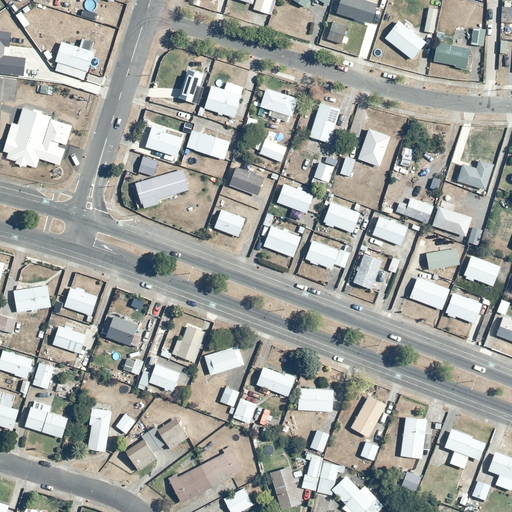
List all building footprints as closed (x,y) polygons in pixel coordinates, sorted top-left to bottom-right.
[(255,0),(253,10),(268,15),(272,0),(255,0)] [(379,4),(365,0),(341,0),(338,13),(373,24),(379,4)] [(437,10),(428,8),(424,32),(432,33),(437,10)] [(511,8),(502,8),(502,23),(511,22),(511,8)] [(347,26),(332,21),(326,39),(341,44),(347,26)] [(426,43),(398,21),(384,38),(412,60),(426,43)] [(484,30),(472,29),(470,45),(482,46),(484,30)] [(93,52),(91,51),(93,43),(88,42),(81,40),(79,47),(61,42),(53,71),(57,72),(54,82),(66,86),(69,75),(85,80),(93,52)] [(465,71),(470,50),(437,42),(433,61),(456,66),(456,68),(465,71)] [(203,74),(187,69),(178,99),(192,103),(197,87),(200,87),(203,74)] [(243,87),(226,82),(224,90),(210,86),(204,110),(235,118),(243,87)] [(37,87),(26,85),(25,97),(35,98),(37,87)] [(55,88),(41,85),(39,94),(53,97),(55,88)] [(265,89),(261,102),(255,100),(254,105),(262,108),(265,109),(263,116),(268,117),(267,119),(279,123),(280,120),(290,123),(297,98),(265,89)] [(339,110),(319,104),(309,137),(329,143),(339,110)] [(204,108),(197,106),(195,115),(202,117),(204,108)] [(72,125),(24,109),(19,124),(12,121),(2,150),(6,152),(3,159),(15,163),(14,165),(26,169),(28,165),(36,168),(39,159),(59,166),(72,125)] [(257,119),(248,116),(245,125),(254,129),(257,119)] [(183,138),(152,127),(145,147),(176,157),(183,138)] [(389,137),(368,129),(358,159),(379,167),(389,137)] [(229,142),(191,130),(186,148),(224,160),(229,142)] [(286,148),(265,140),(263,145),(258,143),(256,149),(261,150),(259,154),(281,162),(286,148)] [(411,149),(403,147),(400,165),(407,167),(411,149)] [(157,161),(142,157),(138,172),(154,176),(157,161)] [(354,161),(344,158),(339,173),(349,177),(354,161)] [(493,164),(478,160),(475,168),(460,164),(455,182),(486,190),(493,164)] [(333,166),(318,161),(313,178),(328,182),(333,166)] [(264,178),(236,167),(229,185),(257,196),(264,178)] [(188,191),(182,170),(134,183),(141,209),(159,204),(157,199),(188,191)] [(322,198),(313,195),(283,183),(276,202),(306,214),(308,209),(316,213),(322,198)] [(456,188),(446,184),(443,195),(453,198),(456,188)] [(433,206),(410,198),(407,205),(398,202),(395,212),(427,223),(433,206)] [(321,223),(333,228),(332,231),(343,236),(344,232),(350,235),(359,213),(330,201),(321,223)] [(393,206),(384,204),(382,212),(391,214),(393,206)] [(471,218),(438,207),(432,226),(465,237),(471,218)] [(245,218),(220,210),(214,228),(239,237),(245,218)] [(472,226),(482,229),(486,216),(476,213),(472,226)] [(272,218),(265,216),(262,223),(270,226),(272,218)] [(407,227),(379,216),(372,235),(400,246),(407,227)] [(422,227),(413,224),(410,233),(419,236),(422,227)] [(300,237),(270,226),(263,246),(293,258),(300,237)] [(467,241),(477,245),(479,238),(482,229),(472,226),(467,241)] [(493,230),(483,227),(482,229),(479,238),(490,241),(493,230)] [(341,242),(338,249),(312,240),(305,260),(332,269),(333,265),(344,269),(352,246),(341,242)] [(456,248),(424,252),(427,271),(459,267),(456,248)] [(382,261),(362,254),(352,282),(371,290),(382,261)] [(500,266),(471,255),(462,278),(478,283),(479,281),(494,286),(498,274),(505,277),(509,265),(502,262),(500,266)] [(400,261),(392,257),(387,270),(394,273),(400,261)] [(449,289),(416,277),(408,297),(441,310),(449,289)] [(51,308),(48,286),(14,290),(16,312),(51,308)] [(76,286),(75,289),(70,288),(64,307),(91,316),(97,297),(85,293),(86,290),(76,286)] [(452,292),(443,315),(457,320),(458,318),(473,323),(481,303),(452,292)] [(509,303),(501,299),(496,312),(505,315),(509,303)] [(141,323),(115,313),(106,337),(138,349),(142,337),(137,335),(141,323)] [(15,319),(0,315),(0,330),(12,333),(15,319)] [(511,320),(503,317),(496,336),(511,341),(511,320)] [(212,326),(204,323),(202,330),(187,324),(181,340),(178,339),(174,350),(164,346),(161,355),(174,361),(176,355),(194,362),(204,335),(208,337),(212,326)] [(64,324),(63,326),(59,325),(52,344),(79,354),(86,334),(75,330),(75,329),(64,324)] [(244,365),(238,346),(204,356),(210,375),(244,365)] [(32,359),(2,350),(0,358),(0,369),(27,378),(32,359)] [(136,358),(133,366),(125,363),(122,368),(135,373),(138,375),(144,361),(136,358)] [(180,373),(155,364),(147,361),(137,388),(145,391),(148,382),(173,392),(180,373)] [(54,366),(39,362),(32,384),(47,389),(54,366)] [(284,375),(263,367),(256,385),(287,397),(295,377),(285,373),(284,375)] [(80,373),(67,369),(64,383),(76,386),(80,373)] [(31,381),(23,379),(19,392),(27,394),(31,381)] [(239,391),(225,387),(220,402),(233,407),(239,391)] [(333,390),(299,388),(298,410),(332,412),(333,390)] [(387,406),(368,395),(350,427),(369,438),(387,406)] [(256,405),(240,399),(233,417),(249,423),(256,405)] [(0,403),(0,424),(14,429),(20,409),(0,403)] [(32,406),(26,425),(63,437),(69,417),(32,406)] [(106,451),(113,410),(93,407),(90,423),(93,424),(89,448),(106,451)] [(135,421),(125,414),(115,426),(126,434),(135,421)] [(281,419),(268,415),(265,422),(279,426),(281,419)] [(154,425),(139,434),(142,439),(124,450),(137,471),(156,459),(153,453),(166,445),(169,449),(188,438),(175,417),(156,429),(154,425)] [(425,433),(427,420),(406,417),(400,456),(422,459),(423,450),(429,451),(431,434),(429,433),(425,433)] [(329,434),(315,430),(309,447),(322,452),(329,434)] [(487,444),(452,430),(451,430),(444,448),(454,452),(449,465),(464,471),(469,458),(480,462),(487,444)] [(378,446),(365,441),(360,455),(373,460),(378,446)] [(213,486),(245,470),(232,445),(224,450),(226,452),(202,465),(213,486)] [(290,448),(280,446),(278,456),(288,458),(290,448)] [(315,490),(323,457),(306,453),(304,459),(310,460),(309,465),(307,464),(302,487),(315,490)] [(511,460),(495,453),(487,471),(499,476),(495,485),(510,492),(511,487),(511,460)] [(345,504),(342,507),(346,511),(351,511),(352,511),(376,511),(383,506),(364,485),(359,490),(346,476),(334,486),(338,473),(344,474),(346,466),(322,460),(315,490),(332,494),(333,492),(345,504)] [(182,502),(213,486),(202,465),(179,477),(178,474),(170,478),(182,502)] [(300,504),(293,480),(299,479),(298,476),(302,475),(300,470),(291,473),(289,468),(270,473),(281,510),(300,504)] [(421,477),(407,471),(402,485),(415,491),(421,477)] [(473,485),(460,480),(457,489),(470,494),(473,485)] [(490,486),(477,482),(472,497),(485,501),(490,486)] [(239,511),(259,501),(250,484),(223,499),(230,511),(239,511)] [(0,511),(8,511),(10,508),(10,506),(0,502),(0,511)]
